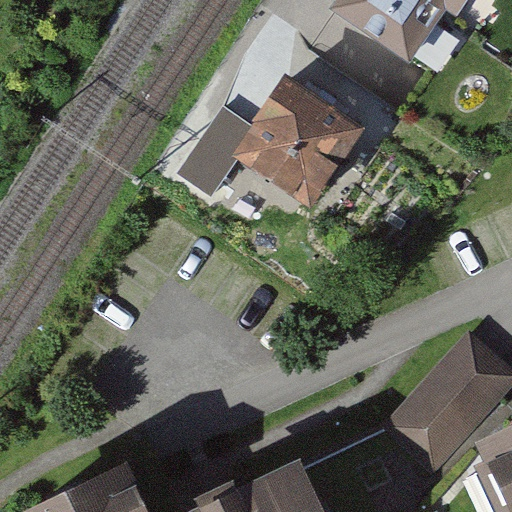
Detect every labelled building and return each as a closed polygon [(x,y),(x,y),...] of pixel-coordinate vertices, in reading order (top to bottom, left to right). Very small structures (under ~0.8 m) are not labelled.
[(483,0),(354,0),(348,7),(425,71),(483,0)] [(382,142),(306,87),(251,161),(327,217),(382,142)] [(511,411),(511,367),(482,339),(392,432),(444,482),(511,411)] [(511,451),(499,458),(511,483),(511,451)] [(175,511),(158,475),(77,511),(342,511),(320,464),(217,511),(175,511)]
